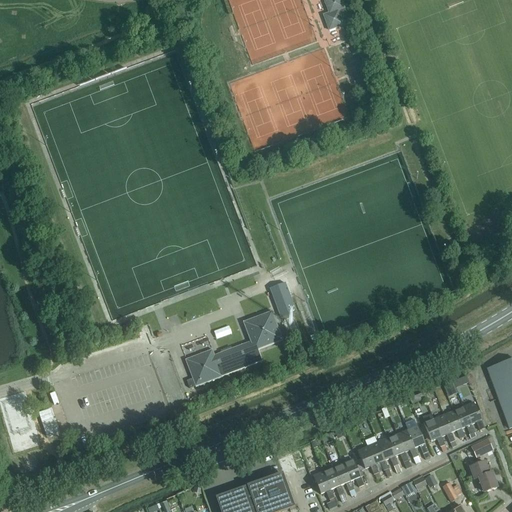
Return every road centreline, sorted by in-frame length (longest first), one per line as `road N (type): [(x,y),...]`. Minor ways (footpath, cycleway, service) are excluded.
road 1 (primary): [(83,500),(430,355),(511,312)]
road 2 (residential): [(0,393),(157,345)]
